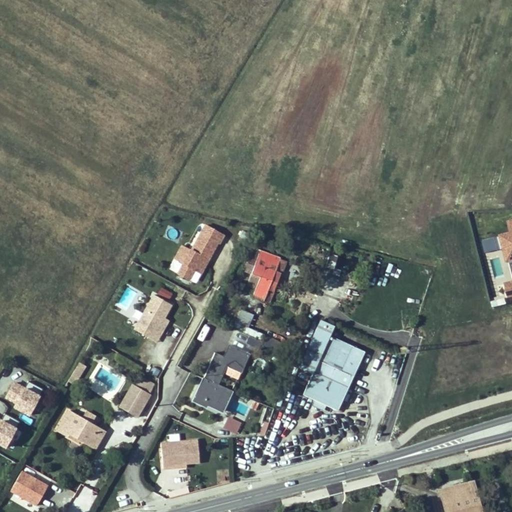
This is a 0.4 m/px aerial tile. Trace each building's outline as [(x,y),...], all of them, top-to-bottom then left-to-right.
[(507,259),(511,244),(511,220),(508,222),(510,233),(495,237),(495,238),(498,250),(498,251),(505,249),(507,259)] [(189,250),(179,245),(167,270),(198,285),(222,234),(202,224),(189,250)] [(485,253),(498,250),(495,238),(482,241),(485,253)] [(275,272),(280,260),(280,259),(261,252),(249,281),(258,284),(254,294),(265,299),(269,289),(273,290),(279,274),(275,272)] [(334,267),(336,256),(330,255),(327,265),(334,267)] [(281,275),(286,263),(280,260),(275,272),(279,274),(281,275)] [(160,288),(156,294),(169,300),(172,294),(160,288)] [(149,295),(133,333),(158,343),(168,320),(166,320),(172,305),(149,295)] [(505,298),(495,300),(492,308),(507,304),(505,298)] [(240,310),(235,321),(248,327),(253,315),(240,310)] [(230,326),(219,321),(216,326),(228,332),(230,326)] [(320,321),(299,369),(312,374),(303,394),(315,400),(326,405),(338,410),(353,376),(320,361),(335,327),(320,321)] [(244,327),(241,332),(259,340),(261,334),(244,327)] [(266,335),(264,342),(261,348),(267,350),(278,341),(266,335)] [(249,355),(230,346),(224,358),(215,354),(194,400),(204,404),(205,402),(222,410),(231,392),(218,386),(231,368),(241,373),(249,355)] [(77,381),(85,367),(79,363),(71,377),(77,381)] [(1,403),(28,419),(40,398),(13,382),(1,403)] [(133,385),(121,406),(138,417),(150,395),(133,385)] [(326,405),(315,400),(312,405),(324,410),(326,405)] [(69,411),(58,430),(75,439),(77,437),(80,439),(95,448),(104,432),(69,411)] [(222,429),(236,435),(241,423),(227,417),(222,429)] [(198,441),(160,442),(160,468),(198,468),(198,441)] [(24,466),(6,496),(33,511),(51,481),(24,466)] [(430,486),(437,484),(432,469),(426,471),(430,486)] [(450,491),(475,485),(474,480),(438,489),(439,493),(450,491)] [(67,511),(87,511),(96,492),(79,485),(67,511)] [(481,511),(475,485),(450,491),(455,511),(449,511),(481,511)] [(448,511),(449,511),(455,511),(450,491),(439,493),(439,494),(443,511),(448,511)]
